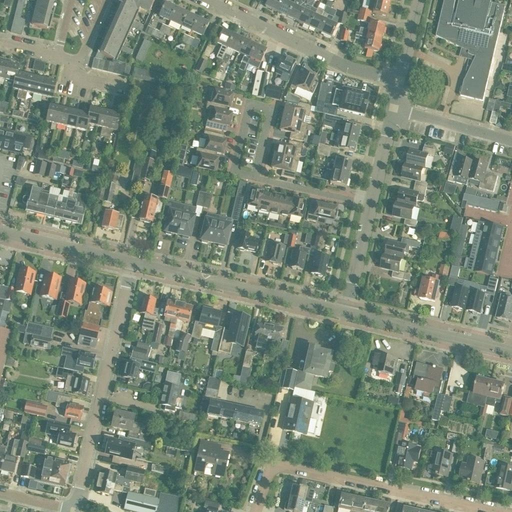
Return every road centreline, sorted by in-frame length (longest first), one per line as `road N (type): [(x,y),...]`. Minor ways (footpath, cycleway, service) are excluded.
road 1 (residential): [(74,509),(131,264)]
road 2 (residential): [(494,511),(272,462)]
road 3 (tertiary): [(346,314),(131,264)]
road 4 (residential): [(400,81),(208,0)]
road 5 (tertiary): [(511,352),(346,314)]
road 6 (tertiary): [(131,264),(0,232)]
road 7 (residential): [(511,141),(392,108)]
